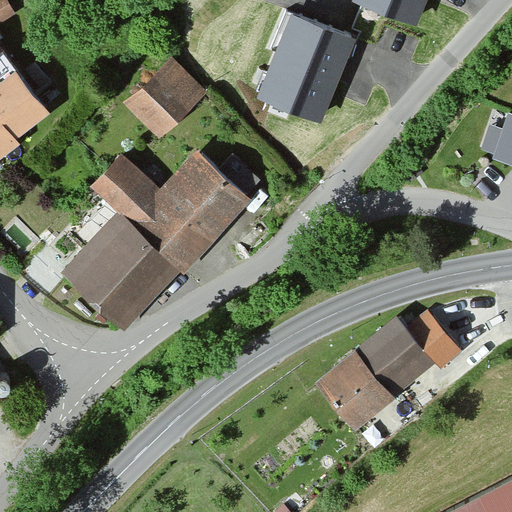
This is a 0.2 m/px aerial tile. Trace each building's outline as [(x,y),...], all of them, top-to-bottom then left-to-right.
[(353,0),(352,3),(415,28),(426,0),(353,0)] [(289,13),(256,101),(323,126),(356,38),(289,13)] [(169,55),(124,97),(155,129),(199,87),(169,55)] [(0,134),(42,102),(11,61),(0,68),(0,134)] [(511,108),(503,105),(498,120),(486,116),(477,142),(489,146),(487,152),(511,159),(511,108)] [(119,146),(88,178),(117,206),(62,263),(126,324),(253,192),(195,137),(154,180),(119,146)] [(396,309),(319,375),(356,418),(429,355),(439,367),(461,348),(430,312),(412,328),(396,309)] [(511,511),(511,471),(431,511),(511,511)]
